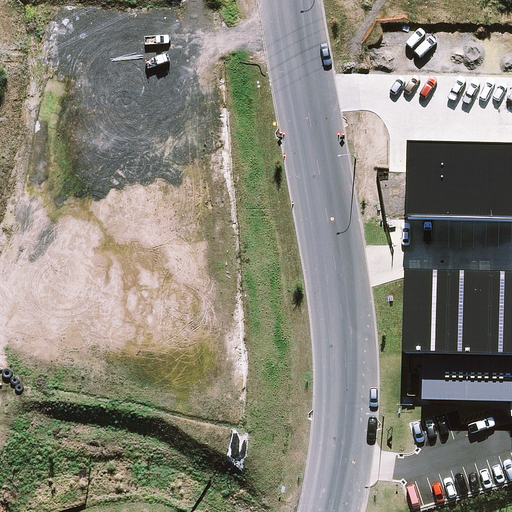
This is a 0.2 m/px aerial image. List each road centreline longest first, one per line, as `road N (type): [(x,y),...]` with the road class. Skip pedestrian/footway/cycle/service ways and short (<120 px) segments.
road 1 (unclassified): [(329,511),(346,373),(291,0)]
road 2 (unknown): [(41,177),(74,78),(98,48),(131,35),(295,30)]
